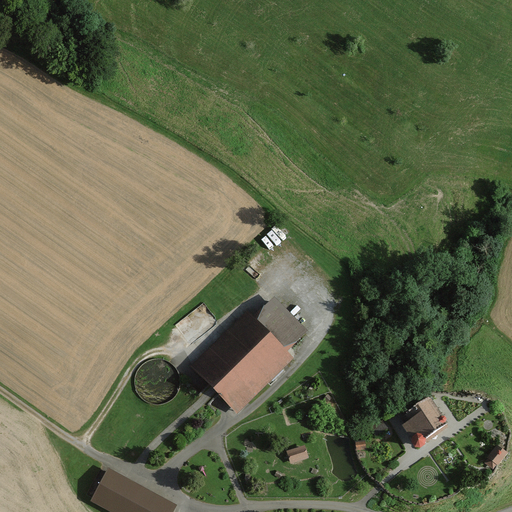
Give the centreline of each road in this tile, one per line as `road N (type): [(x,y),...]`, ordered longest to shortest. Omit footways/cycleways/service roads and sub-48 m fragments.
road 1 (track): [(0,391),(193,511)]
road 2 (track): [(318,338),(262,398),(153,483)]
